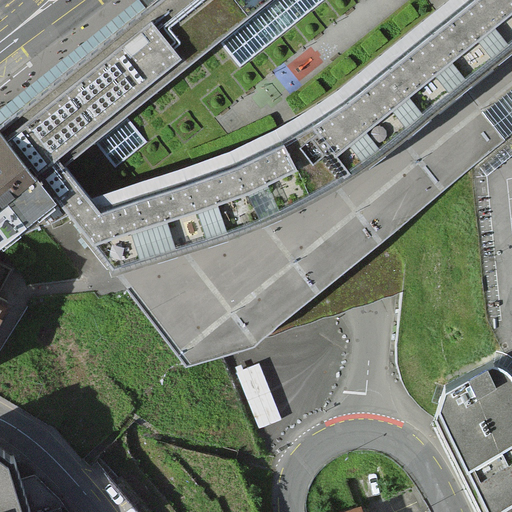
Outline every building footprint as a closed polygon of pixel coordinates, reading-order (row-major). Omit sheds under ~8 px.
[(511,0),(138,0),(134,3),(0,110),(0,216),(1,217),(21,228),(69,206),(109,264),(314,174),(359,154),(511,35),(511,0)] [(511,85),(483,108),(505,137),(511,131),(511,85)] [(0,327),(27,276),(0,262),(0,327)] [(441,390),(433,414),(482,511),(511,511),(511,383),(511,381),(488,373),(441,390)] [(8,439),(0,440),(0,511),(6,511),(41,502),(27,454),(14,459),(8,439)] [(44,511),(41,502),(6,511),(44,511)]
